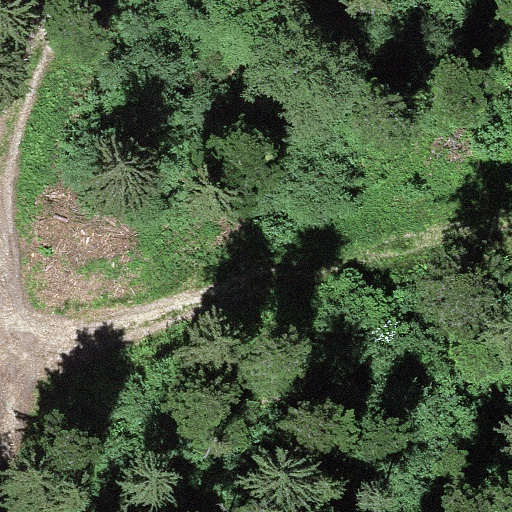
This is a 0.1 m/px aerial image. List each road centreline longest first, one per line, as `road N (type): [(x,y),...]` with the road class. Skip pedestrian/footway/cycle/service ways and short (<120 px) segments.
road 1 (track): [(511,221),(295,268),(3,366)]
road 2 (track): [(7,511),(0,241)]
road 3 (track): [(0,158),(56,0)]
